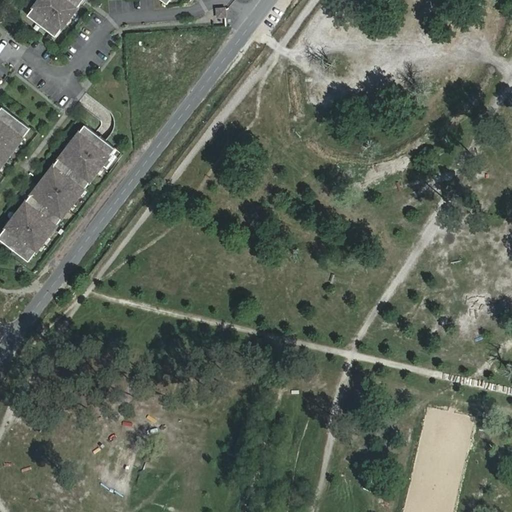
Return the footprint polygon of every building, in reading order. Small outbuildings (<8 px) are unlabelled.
[(39,0),(28,16),(55,37),(83,0),(39,0)] [(227,7),(219,8),(221,18),(228,17),(227,7)] [(170,71),(169,54),(148,56),(149,74),(170,71)] [(3,107),(0,110),(0,168),(31,128),(3,107)] [(84,124),(0,234),(0,237),(29,260),(115,147),(84,124)]
